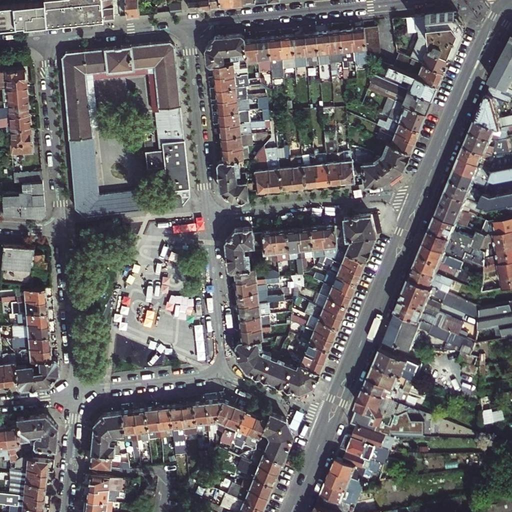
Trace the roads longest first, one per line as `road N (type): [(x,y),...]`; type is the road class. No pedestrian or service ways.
road 1 (secondary): [(417,204),(329,418)]
road 2 (secondary): [(510,0),(417,204)]
road 3 (residential): [(407,0),(187,24)]
road 4 (residential): [(207,214),(383,197),(417,204)]
road 5 (residential): [(207,214),(187,24)]
road 6 (residential): [(45,40),(61,230)]
road 7 (residential): [(61,230),(74,394)]
road 8 (residential): [(222,373),(207,214)]
road 9 (residential): [(74,394),(222,373)]
road 10 (residential): [(187,24),(45,40)]
